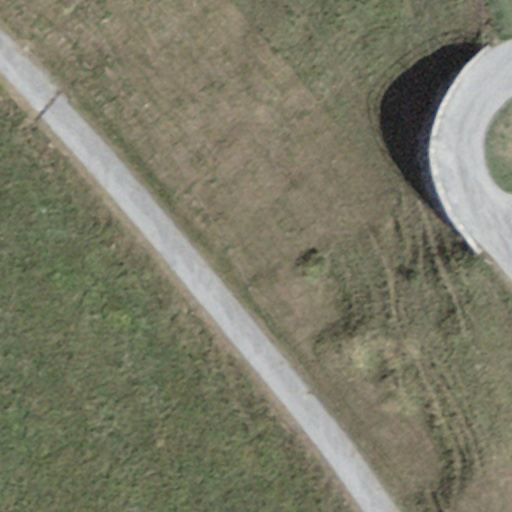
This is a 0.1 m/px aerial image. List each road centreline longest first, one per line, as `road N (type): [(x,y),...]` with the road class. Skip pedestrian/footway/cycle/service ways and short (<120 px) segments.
road 1 (residential): [(0,56),(115,173),(378,511)]
road 2 (residential): [(511,257),(457,186),(448,136),(473,89),(511,61)]
